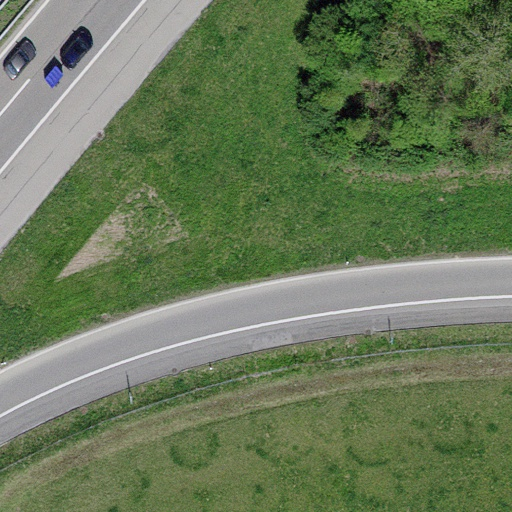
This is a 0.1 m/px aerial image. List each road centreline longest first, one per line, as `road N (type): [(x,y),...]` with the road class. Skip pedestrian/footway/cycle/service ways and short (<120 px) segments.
road 1 (track): [(0,505),(144,428),(255,398),(511,363)]
road 2 (motorway): [(0,395),(105,348),(230,311),(362,288),(511,277)]
road 3 (motorway): [(0,114),(96,0)]
